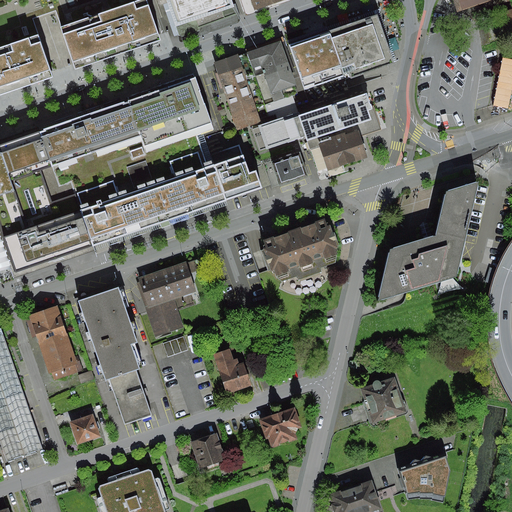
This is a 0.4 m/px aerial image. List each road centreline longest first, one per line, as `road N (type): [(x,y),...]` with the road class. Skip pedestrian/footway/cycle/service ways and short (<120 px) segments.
road 1 (tertiary): [(11,301),(386,175)]
road 2 (residential): [(341,0),(0,120)]
road 3 (residential): [(327,383),(66,468)]
road 4 (residential): [(386,175),(327,383)]
road 5 (residential): [(66,468),(11,301)]
road 6 (residential): [(327,383),(303,511)]
